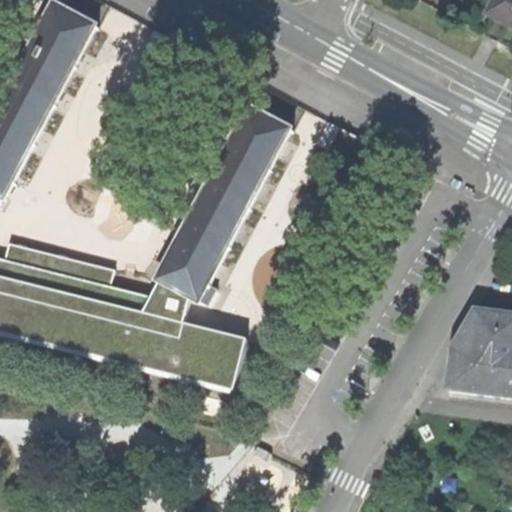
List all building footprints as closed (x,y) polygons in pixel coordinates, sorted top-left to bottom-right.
[(511,0),(499,0),(490,19),(511,29),(511,0)] [(0,197),(7,201),(14,187),(18,189),(19,186),(17,185),(96,31),(100,33),(101,30),(87,23),(55,6),(54,8),(57,10),(0,118),(0,197)] [(70,12),(83,18),(86,12),(73,6),(70,12)] [(159,62),(171,40),(156,32),(144,55),(159,62)] [(159,62),(229,99),(240,77),(171,40),(159,62)] [(160,283),(164,285),(193,301),(210,309),(218,294),(210,289),(291,135),(294,137),(296,134),(249,109),(247,112),(250,113),(170,267),(166,265),(165,268),(167,270),(160,283)] [(264,115),(278,122),(280,116),(267,110),(264,115)] [(334,155),(346,133),(331,125),(319,147),(334,155)] [(346,133),(334,155),(399,191),(411,168),(346,133)] [(0,334),(30,342),(31,338),(237,392),(252,341),(188,327),(193,301),(164,285),(155,302),(113,291),(117,274),(12,247),(6,269),(0,267),(0,334)] [(511,316),(476,312),(452,353),(447,393),(511,400),(511,316)] [(259,451),(255,459),(269,466),(273,457),(259,451)]
